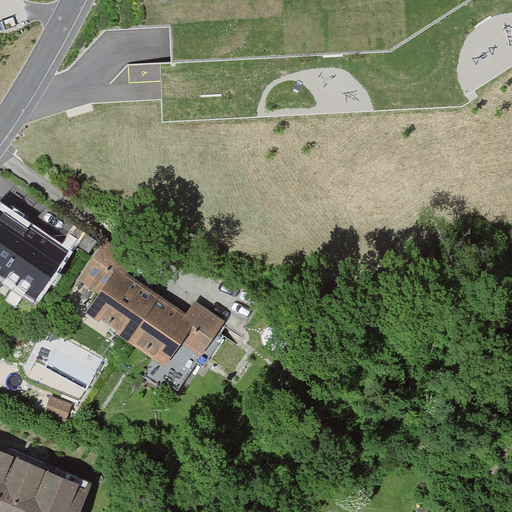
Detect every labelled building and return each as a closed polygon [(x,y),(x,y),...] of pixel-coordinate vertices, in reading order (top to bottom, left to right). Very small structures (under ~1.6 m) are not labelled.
[(66,255),(1,213),(0,214),(0,274),(37,299),(66,255)] [(95,243),(75,229),(67,240),(88,253),(95,243)] [(134,263),(107,244),(81,282),(98,294),(85,313),(160,366),(177,342),(198,357),(221,324),(193,304),(183,318),(124,276),(134,263)] [(67,403),(53,400),(49,415),(64,418),(67,403)] [(80,511),(88,492),(0,456),(0,511),(80,511)]
